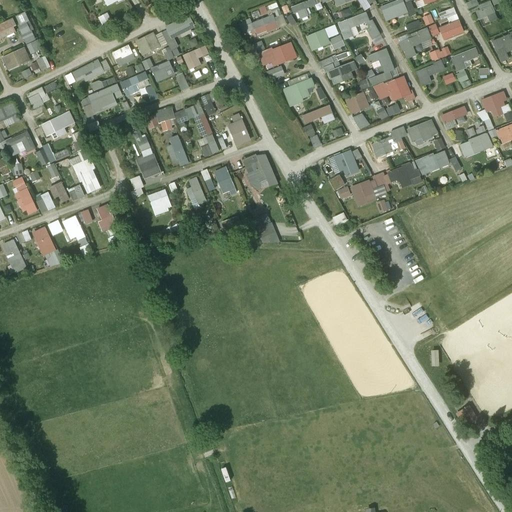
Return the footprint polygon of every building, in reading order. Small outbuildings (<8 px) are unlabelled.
[(314,0),(311,0),(291,8),(294,14),(298,13),(306,9),(317,5),(314,0)] [(357,0),(365,11),(371,7),(369,5),(366,0),(357,0)] [(404,4),(402,0),(398,0),(380,8),(386,22),(408,13),(404,4)] [(478,5),(476,0),(475,0),(466,4),(468,10),(478,5)] [(480,11),(492,6),(490,2),(478,6),(480,11)] [(495,14),(492,6),(480,11),(475,13),(478,20),(487,17),(495,14)] [(456,15),(454,8),(438,14),(441,21),(456,15)] [(273,16),(274,18),(282,16),(279,9),(272,12),(273,16)] [(309,16),(306,9),(298,13),(300,19),(309,16)] [(342,11),(331,14),(333,23),(344,20),(342,11)] [(353,37),(350,29),(366,23),(370,22),(366,13),(338,24),(344,41),(353,37)] [(113,25),(107,14),(99,18),(105,30),(113,25)] [(495,14),(487,17),(490,23),(498,20),(495,14)] [(282,16),(274,18),(278,29),(287,26),(283,15),(282,16)] [(296,24),(291,15),(287,18),(292,27),(296,24)] [(450,24),(459,21),(457,15),(447,19),(450,24)] [(195,28),(189,16),(166,27),(167,31),(172,40),(174,39),(195,28)] [(274,18),(273,16),(252,24),(256,34),(257,37),(278,29),(274,18)] [(433,23),(430,16),(424,18),(427,25),(433,23)] [(16,26),(13,19),(0,25),(0,39),(16,33),(13,28),(16,26)] [(250,19),(238,23),(244,38),(256,34),(252,24),(250,19)] [(372,21),(370,22),(366,23),(369,28),(366,30),(372,40),(381,36),(372,21)] [(464,33),(459,21),(450,24),(439,28),(444,41),(464,33)] [(18,26),(22,35),(30,32),(26,22),(18,26)] [(439,34),(435,25),(429,28),(433,37),(439,34)] [(335,26),(324,30),(327,38),(338,34),(335,26)] [(430,40),(432,40),(427,28),(398,40),(402,51),(404,51),(407,59),(416,56),(413,47),(422,44),(424,49),(432,46),(430,40)] [(327,38),(324,30),(306,37),(312,52),(330,44),(327,38)] [(23,40),(34,36),(31,31),(30,32),(22,35),(21,36),(23,40)] [(172,40),(167,31),(162,33),(167,44),(171,51),(179,47),(174,39),(172,40)] [(155,36),(154,33),(136,42),(143,56),(161,47),(155,36)] [(155,36),(161,47),(167,44),(162,33),(155,36)] [(511,33),(492,42),(500,63),(509,59),(506,53),(511,50),(511,33)] [(34,36),(25,41),(26,45),(36,40),(34,36)] [(344,46),(340,36),(330,41),(334,51),(344,46)] [(42,50),(38,41),(26,46),(31,55),(42,50)] [(265,50),(262,42),(254,45),(258,53),(265,50)] [(297,58),(291,43),(273,50),(272,49),(258,54),(263,67),(272,63),(273,67),(297,58)] [(133,55),(129,46),(112,53),(119,67),(124,64),(122,60),(133,55)] [(208,55),(205,47),(183,56),(189,71),(201,66),(199,59),(208,55)] [(31,61),(25,48),(2,58),(8,71),(31,61)] [(174,58),(169,48),(162,51),(167,62),(174,58)] [(439,50),(430,54),(433,62),(450,56),(447,48),(442,50),(443,52),(440,53),(439,50)] [(479,57),(476,48),(452,58),(457,72),(466,69),(464,63),(479,57)] [(180,55),(177,49),(172,52),(175,58),(180,55)] [(394,70),(387,49),(368,56),(371,64),(379,61),(384,74),(394,70)] [(336,57),(338,62),(348,58),(346,53),(336,57)] [(365,62),(361,55),(356,58),(360,65),(365,62)] [(50,68),(45,57),(37,61),(42,71),(50,68)] [(334,63),(332,57),(319,62),(322,68),(324,68),(333,64),(334,63)] [(153,68),(150,59),(143,62),(147,71),(153,68)] [(106,60),(100,63),(104,73),(111,69),(106,60)] [(100,63),(98,61),(73,73),(77,82),(84,78),(86,82),(104,73),(100,63)] [(434,66),(417,72),(422,87),(432,83),(429,76),(445,70),(441,61),(433,64),(434,66)] [(169,62),(152,69),(157,82),(175,75),(169,62)] [(357,70),(354,62),(335,69),(327,73),(331,81),(332,81),(351,73),(357,70)] [(36,74),(41,71),(37,63),(32,65),(36,74)] [(333,64),(324,68),(326,73),(327,73),(335,69),(333,64)] [(141,65),(135,67),(138,74),(144,71),(141,65)] [(136,75),(133,67),(125,70),(129,78),(136,75)] [(284,75),(281,67),(269,72),(272,80),(284,75)] [(398,77),(396,70),(394,70),(384,74),(369,79),(372,87),(398,77)] [(149,80),(146,72),(120,83),(123,91),(124,90),(127,97),(139,92),(137,85),(149,80)] [(468,80),(465,72),(456,75),(460,84),(468,80)] [(351,73),(332,81),(334,87),(354,78),(351,73)] [(455,81),(452,74),(444,78),(446,84),(455,81)] [(183,75),(176,77),(182,91),(189,88),(183,75)] [(106,90),(117,85),(114,77),(103,82),(106,90)] [(411,94),(404,77),(384,84),(384,83),(373,87),(380,100),(390,96),(393,102),(404,97),(406,102),(415,99),(413,94),(411,94)] [(315,87),(312,79),(283,90),(290,108),(303,102),(302,99),(310,96),(307,89),(315,87)] [(369,88),(366,80),(355,84),(357,92),(369,88)] [(106,90),(103,82),(102,83),(99,81),(91,85),(95,94),(106,90)] [(42,88),(27,96),(34,109),(44,104),(41,99),(46,96),(45,94),(59,87),(56,82),(42,89),(42,88)] [(120,91),(117,85),(106,90),(95,94),(88,97),(89,98),(91,104),(96,115),(117,106),(112,94),(114,93),(120,91)] [(363,93),(367,103),(378,99),(376,94),(375,95),(372,88),(363,91),(363,93)] [(209,95),(212,103),(219,100),(215,92),(209,95)] [(507,101),(504,92),(481,101),(485,110),(486,113),(487,113),(491,111),(494,118),(502,115),(500,108),(505,106),(503,102),(507,101)] [(367,103),(363,93),(346,100),(351,114),(369,108),(367,103)] [(209,95),(201,98),(208,116),(216,112),(212,103),(209,95)] [(83,108),(91,104),(89,98),(81,101),(83,108)] [(18,115),(13,103),(0,108),(0,122),(4,121),(7,128),(21,122),(18,115)] [(88,118),(96,115),(91,104),(83,108),(88,118)] [(204,114),(200,104),(174,114),(178,125),(184,122),(194,118),(204,114)] [(61,105),(54,108),(57,114),(63,112),(61,105)] [(400,112),(397,105),(387,109),(390,117),(400,112)] [(505,106),(500,108),(502,115),(503,114),(511,111),(509,105),(505,106)] [(333,114),(330,106),(303,116),(306,124),(322,118),(333,114)] [(467,115),(464,107),(440,117),(443,125),(454,121),(467,115)] [(170,120),(175,119),(172,108),(156,112),(158,123),(161,123),(170,120)] [(388,117),(383,109),(377,112),(382,120),(388,117)] [(486,113),(485,110),(477,114),(484,122),(488,131),(494,129),(487,113),(486,113)] [(511,123),(511,112),(511,111),(503,114),(508,125),(511,123)] [(67,133),(64,129),(75,124),(70,112),(41,126),(47,137),(51,135),(53,140),(67,133)] [(204,114),(194,118),(201,138),(212,133),(204,114)] [(234,124),(242,121),(239,114),(231,117),(234,124)] [(333,114),(322,118),(324,125),(335,120),(333,114)] [(370,126),(362,115),(353,119),(360,131),(370,126)] [(156,116),(146,119),(150,130),(159,127),(156,116)] [(172,129),(170,120),(161,123),(163,131),(172,129)] [(251,141),(242,120),(242,121),(234,124),(228,126),(236,146),(251,141)] [(434,126),(432,120),(407,130),(412,143),(422,139),(423,142),(433,138),(433,137),(438,134),(434,126)] [(101,129),(98,121),(87,125),(89,133),(101,129)] [(454,121),(443,125),(445,130),(456,126),(454,121)] [(511,124),(496,131),(499,138),(499,140),(501,139),(503,144),(511,140),(511,124)] [(315,134),(311,125),(304,128),(308,137),(315,134)] [(397,130),(401,139),(407,136),(404,127),(397,130)] [(341,129),(333,132),(335,139),(344,136),(341,129)] [(397,130),(390,133),(395,144),(402,141),(401,139),(397,130)] [(499,138),(496,131),(495,130),(488,132),(492,141),(499,138)] [(27,132),(6,142),(9,148),(22,141),(26,150),(28,153),(35,149),(27,132)] [(465,158),(493,147),(487,133),(468,141),(469,142),(460,146),(465,158)] [(219,152),(212,135),(198,141),(205,158),(219,152)] [(321,146),(317,135),(310,138),(314,149),(321,146)] [(146,136),(137,139),(142,151),(151,148),(146,136)] [(189,164),(178,136),(170,139),(172,145),(167,147),(173,164),(178,162),(180,167),(189,164)] [(434,139),(437,150),(446,148),(443,137),(434,139)] [(395,152),(390,138),(372,145),(377,158),(395,152)] [(82,140),(74,143),(78,152),(85,149),(82,140)] [(26,150),(22,141),(9,148),(13,156),(26,150)] [(405,148),(402,141),(395,144),(398,151),(405,148)] [(43,147),(51,164),(57,161),(54,155),(49,144),(43,147)] [(67,149),(54,155),(57,161),(70,155),(67,149)] [(91,159),(92,160),(93,160),(88,149),(78,153),(80,157),(82,163),(91,159)] [(365,163),(357,149),(352,152),(360,166),(365,163)] [(49,162),(43,150),(36,153),(42,166),(49,162)] [(358,172),(350,151),(335,158),(340,172),(343,178),(358,172)] [(433,154),(415,162),(422,176),(450,165),(445,152),(434,156),(433,154)] [(143,157),(136,160),(145,180),(161,173),(154,155),(144,159),(143,157)] [(256,155),(243,161),(248,175),(247,176),(252,187),(257,191),(261,189),(262,186),(261,182),(267,180),(269,187),(278,184),(265,155),(256,156),(256,155)] [(82,163),(80,157),(68,161),(73,167),(82,163)] [(461,169),(455,157),(450,160),(456,172),(461,169)] [(11,173),(4,158),(0,160),(0,171),(2,177),(11,173)] [(336,174),(340,172),(335,158),(330,160),(336,174)] [(80,183),(82,182),(88,194),(101,188),(93,170),(96,169),(92,160),(91,159),(82,163),(73,167),(80,183)] [(23,174),(21,164),(14,165),(16,176),(23,174)] [(60,176),(54,164),(48,167),(53,179),(60,176)] [(411,164),(387,173),(391,183),(397,182),(400,184),(402,188),(412,185),(411,180),(421,177),(418,170),(414,172),(411,164)] [(237,193),(226,167),(214,172),(223,194),(229,192),(231,195),(237,193)] [(211,179),(207,170),(201,173),(205,182),(211,179)] [(40,179),(37,172),(30,174),(33,182),(40,179)] [(335,173),(331,175),(338,188),(344,184),(339,176),(337,177),(335,173)] [(390,191),(383,173),(372,177),(379,195),(390,191)] [(144,188),(139,177),(131,180),(135,191),(141,189),(144,188)] [(19,193),(27,189),(22,178),(14,181),(19,193)] [(207,202),(196,178),(189,181),(192,188),(196,198),(199,205),(207,202)] [(376,200),(369,181),(351,188),(358,207),(376,200)] [(69,200),(61,183),(50,188),(58,205),(69,200)] [(174,183),(169,185),(173,194),(178,192),(174,183)] [(85,197),(80,186),(69,191),(74,202),(85,197)] [(190,200),(196,198),(192,188),(186,190),(190,200)] [(351,196),(348,188),(338,191),(341,199),(351,196)] [(37,211),(27,189),(19,193),(27,211),(29,215),(37,211)] [(144,195),(141,189),(135,191),(131,193),(133,200),(144,195)] [(165,191),(148,196),(156,216),(172,210),(165,191)] [(23,213),(27,211),(19,193),(15,194),(23,213)] [(48,211),(43,199),(37,202),(42,213),(48,211)] [(384,201),(377,203),(381,213),(387,210),(384,201)] [(103,232),(117,226),(108,205),(97,210),(102,221),(99,223),(103,232)] [(93,222),(88,210),(81,213),(85,225),(93,222)] [(333,216),(339,228),(350,223),(345,211),(333,216)] [(217,219),(215,214),(206,217),(208,221),(204,223),(208,232),(218,228),(215,220),(217,219)] [(271,223),(267,214),(252,220),(256,229),(271,223)] [(242,227),(238,216),(221,223),(225,234),(242,227)] [(86,237),(76,217),(63,223),(71,240),(77,237),(79,240),(86,237)] [(271,223),(256,229),(261,244),(280,244),(272,223),(271,223)] [(56,251),(45,227),(33,233),(44,257),(46,256),(56,251)] [(174,227),(158,233),(161,240),(177,234),(174,227)] [(31,240),(28,231),(17,235),(21,245),(31,240)] [(111,246),(121,243),(119,235),(109,238),(111,246)] [(27,269),(14,240),(2,246),(15,274),(27,269)] [(93,253),(88,245),(82,248),(86,256),(93,253)] [(58,250),(56,251),(46,256),(51,267),(64,263),(58,250)] [(470,406),(466,409),(474,422),(478,419),(470,406)] [(466,409),(458,413),(466,427),(474,422),(466,409)]
